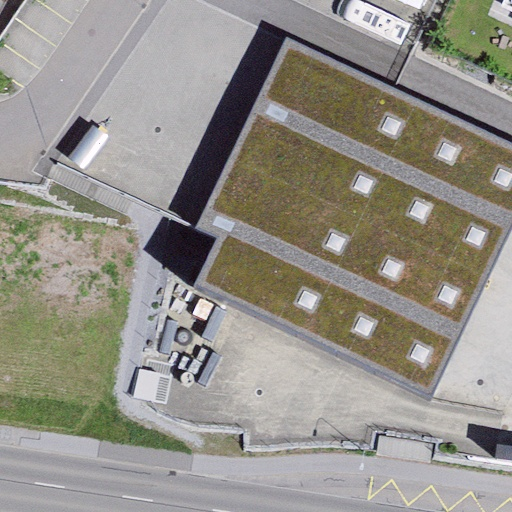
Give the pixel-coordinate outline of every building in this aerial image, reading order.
[(511,0),(503,0),(501,4),(511,9),(511,0)] [(223,246),(195,304),(431,415),(511,245),(511,154),(290,50),(201,236),(223,246)] [(84,295),(76,333),(120,342),(128,304),(84,295)] [(381,440),(378,458),(430,465),(432,447),(381,440)] [(511,453),(498,451),(496,465),(511,467),(511,453)]
